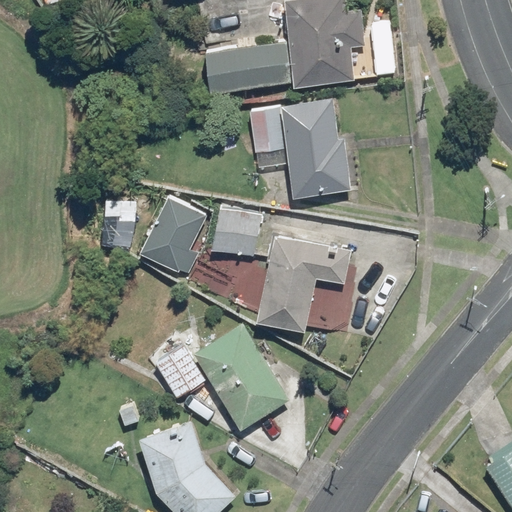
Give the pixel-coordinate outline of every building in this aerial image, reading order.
[(346,8),(345,0),(284,0),(295,84),(355,77),(351,44),(367,42),(363,6),(346,8)] [(290,80),(288,41),(255,43),(254,34),(239,35),(239,44),(207,46),(209,84),(290,80)] [(251,109),(257,150),(288,145),(295,194),(351,187),(344,135),(339,136),(333,94),(282,101),(283,105),(251,109)] [(167,190),(142,242),(190,264),(199,244),(192,241),(207,209),(167,190)] [(263,211),(220,203),(212,245),(255,253),(263,211)] [(347,280),(353,246),(273,232),(258,318),(306,327),(316,274),(347,280)] [(290,396),(242,320),(195,350),(244,426),(290,396)] [(206,375),(182,340),(156,357),(180,393),(206,375)] [(205,457),(191,416),(142,433),(162,490),(180,511),(214,511),(236,495),(205,457)] [(511,438),(488,454),(492,460),(487,463),(511,502),(511,438)]
